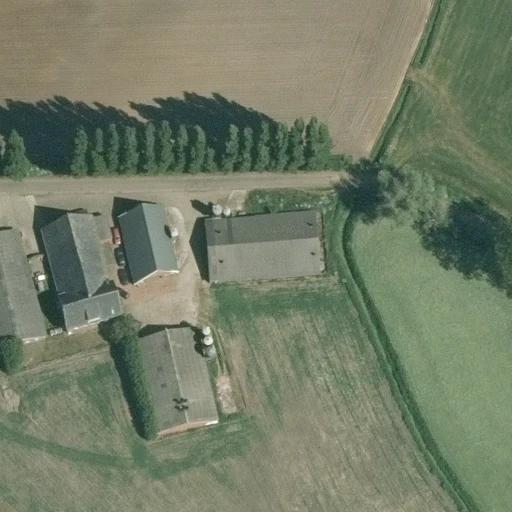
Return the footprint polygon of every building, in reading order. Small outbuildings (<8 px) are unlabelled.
[(133,285),(177,275),(162,209),(118,219),(133,285)] [(217,283),(319,275),(314,215),(212,223),(217,283)] [(42,233),(54,279),(70,275),(76,292),(108,283),(99,247),(112,241),(106,218),(92,222),(91,220),(42,233)] [(0,351),(47,339),(16,233),(0,237),(0,351)] [(59,303),(67,334),(120,319),(111,287),(110,288),(108,283),(76,292),(70,275),(54,279),(61,302),(59,303)] [(197,330),(132,344),(153,438),(218,424),(197,330)]
